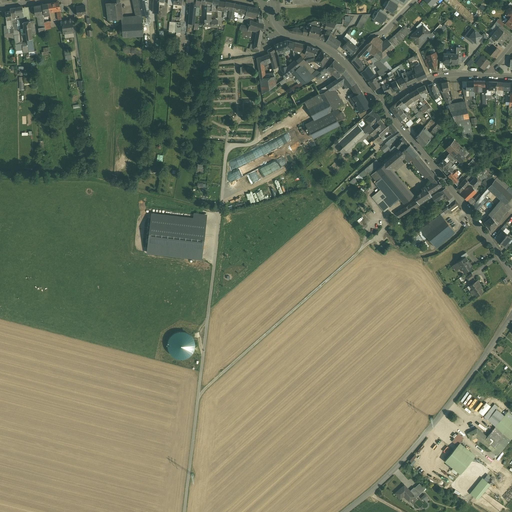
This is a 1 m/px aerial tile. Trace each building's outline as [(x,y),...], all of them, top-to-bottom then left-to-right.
[(139,0),(139,2),(142,15),(143,15),(143,14),(149,14),(145,0),(139,0)] [(177,0),(178,0),(173,0),(173,5),(173,8),(177,8),(178,4),(182,5),(182,0),(177,0)] [(185,0),(186,2),(192,3),(191,8),(196,9),(196,6),(196,4),(200,5),(201,3),(201,0),(185,0)] [(389,1),(384,8),(394,14),(398,6),(397,6),(390,1),(389,1)] [(59,2),(48,4),(49,12),(57,11),(60,10),(59,2)] [(111,3),(110,3),(111,5),(113,20),(122,19),(122,17),(119,2),(111,3)] [(139,2),(134,3),(137,16),(142,16),(142,15),(139,2)] [(234,4),(225,2),(224,9),(226,10),(232,11),(234,4)] [(48,4),(42,5),(44,16),(48,15),(50,15),(49,12),(48,4)] [(41,5),(34,7),(36,16),(40,15),(43,15),(41,5)] [(247,6),(240,5),(238,12),(245,13),(247,6)] [(81,6),(76,7),(77,16),(82,15),(82,14),(86,13),(85,6),(81,7),(81,6)] [(22,7),(15,8),(16,13),(16,15),(19,14),(19,18),(24,17),(23,12),(22,9),(22,7)] [(248,7),(245,16),(251,17),(253,8),(248,7)] [(260,9),(253,8),(251,17),(254,18),(254,17),(258,17),(257,20),(257,22),(263,23),(261,14),(259,13),(260,9)] [(378,12),(373,20),(382,25),(387,17),(386,17),(379,12),(378,12)] [(362,14),(358,23),(363,26),(364,25),(370,14),(362,14)] [(72,20),(63,21),(63,26),(64,34),(73,32),(72,20)] [(142,21),(122,23),(122,37),(143,36),(142,22),(142,21)] [(264,24),(253,22),(250,21),(248,29),(252,30),(253,29),(257,30),(262,31),(263,31),(264,24)] [(336,23),(327,22),(325,27),(325,28),(332,30),(334,27),(336,23)] [(439,24),(428,36),(431,39),(442,26),(439,24)] [(411,32),(405,25),(388,40),(394,47),(411,32)] [(422,25),(410,36),(418,44),(430,33),(426,29),(426,30),(422,26),(422,25)] [(300,26),(300,29),(293,28),(292,33),(302,35),(304,27),(300,26)] [(316,27),(313,27),(310,26),(310,28),(308,36),(318,38),(319,33),(320,28),(316,28),(316,27)] [(503,31),(499,27),(495,32),(504,39),(508,35),(503,31)] [(471,28),(464,37),(470,41),(472,39),(469,37),(474,31),(471,28)] [(262,31),(257,30),(256,32),(255,35),(256,35),(255,36),(256,36),(254,46),(260,47),(262,31)] [(481,36),(474,30),(474,31),(469,37),(472,39),(474,42),(476,43),(478,40),(481,36)] [(334,33),(332,31),(330,34),(326,42),(336,49),(341,42),(335,38),(336,36),(333,35),(334,33)] [(330,34),(327,32),(326,33),(324,35),(323,35),(319,33),(318,38),(326,42),(330,34)] [(504,39),(495,32),(491,36),(496,40),(501,44),(504,39)] [(488,37),(483,33),(481,36),(478,40),(482,44),(488,37)] [(373,38),(359,53),(362,57),(369,49),(370,47),(373,49),(378,43),(373,38)] [(286,40),(274,45),(274,46),(276,50),(277,54),(283,52),(285,51),(286,55),(290,53),(289,49),(290,49),(293,50),(293,49),(295,42),(286,40)] [(358,48),(349,40),(346,43),(342,47),(346,50),(347,52),(351,55),(358,48)] [(382,46),(378,43),(373,49),(378,54),(382,58),(385,55),(387,53),(394,47),(388,40),(382,46)] [(305,45),(295,42),(293,49),(302,51),(303,51),(305,45)] [(499,50),(493,45),(487,52),(494,57),(499,50)] [(274,46),(267,51),(268,54),(271,60),(275,59),(273,53),(276,50),(274,46)] [(317,49),(307,46),(304,54),(307,55),(311,56),(311,55),(314,56),(315,56),(315,53),(316,53),(317,49)] [(315,60),(315,61),(322,66),(329,56),(322,50),(319,54),(315,60)] [(283,52),(277,54),(278,56),(281,69),(284,79),(287,76),(284,67),(286,67),(284,55),(283,52)] [(299,55),(295,59),(301,65),(302,66),(306,62),(305,61),(304,59),(307,55),(304,54),(302,53),(299,55)] [(382,58),(381,59),(379,60),(383,63),(388,58),(390,56),(387,53),(385,55),(382,58)] [(435,53),(426,56),(427,59),(430,67),(436,65),(435,60),(437,56),(435,53)] [(268,54),(257,58),(257,59),(259,74),(264,73),(262,64),(270,61),(268,54)] [(360,59),(356,56),(351,61),(360,72),(366,67),(360,59)] [(490,62),(482,56),(476,64),(484,70),(490,62)] [(295,59),(286,67),(284,67),(287,76),(290,74),(292,73),(295,70),(301,65),(295,59)] [(327,68),(329,70),(338,78),(339,76),(345,69),(334,60),(327,68)] [(383,63),(379,60),(375,62),(374,63),(379,70),(385,67),(383,63)] [(315,71),(307,63),(306,62),(302,66),(311,75),(315,71)] [(301,65),(295,70),(301,77),(302,78),(306,83),(310,80),(312,79),(313,78),(302,66),(301,65)] [(367,66),(366,67),(360,72),(366,79),(373,74),(369,69),(367,66)] [(419,67),(414,70),(416,73),(414,74),(417,80),(426,76),(423,70),(422,66),(419,67)] [(379,70),(377,71),(379,75),(387,70),(386,67),(385,67),(379,70)] [(345,69),(339,76),(343,82),(348,88),(350,86),(355,83),(353,80),(345,69)] [(301,77),(295,70),(292,73),(298,79),(301,77)] [(406,76),(403,77),(403,78),(404,78),(407,85),(414,82),(417,80),(414,74),(414,73),(408,75),(406,76)] [(264,78),(260,79),(262,94),(276,85),(275,77),(272,77),(264,78)] [(400,78),(397,80),(401,88),(407,85),(403,78),(403,77),(400,78)] [(327,86),(326,86),(328,89),(329,90),(334,88),(335,88),(339,84),(336,79),(327,86)] [(375,79),(368,82),(371,87),(378,83),(376,81),(375,79)] [(378,83),(371,87),(374,90),(377,88),(382,85),(380,81),(378,83)] [(473,81),(465,81),(466,87),(466,90),(471,90),(473,90),(474,90),(474,86),(473,81)] [(355,83),(350,86),(356,95),(361,92),(355,83)] [(388,84),(385,85),(384,84),(382,85),(383,89),(384,90),(385,94),(390,91),(391,92),(388,86),(388,84)] [(436,92),(433,84),(428,85),(431,94),(437,103),(441,100),(436,92)] [(424,85),(416,89),(421,96),(422,96),(424,99),(427,97),(425,93),(426,93),(427,92),(424,85)] [(442,87),(439,88),(441,92),(445,100),(449,98),(446,91),(443,92),(442,87)] [(328,89),(327,90),(334,102),(340,99),(334,88),(329,90),(328,89)] [(416,89),(409,94),(413,100),(413,101),(419,97),(421,96),(416,89)] [(489,89),(486,89),(486,92),(485,93),(485,98),(489,97),(489,95),(490,95),(490,92),(496,93),(496,90),(489,89)] [(323,92),(319,94),(323,101),(308,109),(314,120),(328,113),(329,112),(330,112),(337,108),(334,102),(327,90),(323,92)] [(361,92),(356,95),(353,97),(349,99),(355,108),(357,107),(360,112),(360,113),(365,109),(370,106),(370,107),(370,106),(361,92)] [(304,102),(308,109),(323,101),(319,94),(304,102)] [(409,94),(407,94),(400,100),(403,102),(406,106),(413,100),(409,94)] [(424,99),(422,96),(421,96),(419,97),(420,99),(423,103),(425,105),(427,103),(424,99)] [(340,99),(334,102),(337,108),(338,107),(344,105),(343,104),(340,99)] [(400,100),(390,108),(394,114),(401,109),(400,108),(399,106),(400,105),(403,102),(400,100)] [(403,102),(400,105),(402,107),(407,112),(410,109),(406,106),(403,102)] [(452,104),(447,105),(450,111),(454,120),(462,133),(473,138),(465,102),(460,103),(461,108),(456,109),(455,104),(452,104)] [(418,106),(420,109),(422,107),(426,111),(428,109),(425,105),(423,103),(420,105),(420,104),(418,106)] [(419,111),(413,106),(410,109),(419,117),(422,114),(419,112),(419,111)] [(328,113),(314,120),(305,124),(312,138),(339,125),(334,116),(339,113),(337,108),(330,112),(329,112),(328,113)] [(365,109),(360,113),(360,112),(358,114),(361,119),(368,113),(365,109)] [(373,109),(368,113),(371,116),(366,120),(369,124),(371,126),(374,124),(376,122),(379,119),(381,118),(373,109)] [(401,109),(394,114),(396,118),(400,121),(402,120),(403,119),(402,117),(400,115),(402,114),(403,113),(401,109)] [(339,113),(334,116),(338,122),(345,118),(342,112),(339,113)] [(379,119),(376,122),(377,123),(375,125),(378,129),(380,131),(385,127),(379,119)] [(432,130),(436,133),(442,125),(438,121),(436,123),(437,124),(432,130)] [(339,143),(358,125),(356,123),(330,146),(334,151),(337,148),(336,146),(339,143)] [(369,124),(362,130),(365,133),(367,131),(371,128),(375,125),(374,124),(371,126),(369,124)] [(391,124),(387,127),(386,128),(387,130),(389,133),(390,132),(392,134),(397,131),(391,124)] [(358,125),(339,143),(341,145),(337,148),(341,152),(343,154),(357,141),(363,136),(364,135),(365,133),(362,130),(358,125)] [(371,128),(367,131),(369,134),(371,136),(378,129),(375,125),(371,128)] [(418,134),(415,138),(423,147),(427,142),(432,137),(433,136),(430,133),(424,127),(422,130),(418,134)] [(399,133),(395,136),(399,140),(400,141),(400,140),(405,146),(408,144),(403,137),(402,137),(399,133)] [(399,140),(395,136),(386,144),(388,147),(396,140),(398,143),(400,141),(399,140)] [(398,143),(395,146),(398,149),(400,151),(401,152),(402,151),(401,150),(399,148),(401,146),(403,148),(405,146),(400,140),(400,141),(398,143)] [(462,148),(453,140),(446,147),(451,152),(455,156),(459,152),(461,149),(462,148)] [(357,141),(343,154),(345,157),(360,144),(357,141)] [(402,151),(401,152),(404,155),(409,161),(412,158),(417,154),(409,145),(402,151)] [(395,155),(385,163),(389,168),(401,158),(401,157),(404,155),(401,152),(400,151),(395,155)] [(460,153),(459,152),(455,156),(456,157),(460,161),(461,162),(465,157),(463,156),(460,153)] [(394,153),(386,160),(386,159),(384,161),(385,163),(395,155),(394,153)] [(432,172),(417,154),(412,158),(415,161),(413,162),(426,177),(427,176),(432,172)] [(448,155),(447,157),(447,156),(438,165),(443,170),(447,165),(453,160),(448,155)] [(376,160),(359,174),(362,178),(380,164),(376,160)] [(389,168),(385,163),(376,170),(382,177),(378,180),(381,185),(386,181),(390,186),(399,179),(389,168)] [(453,165),(450,168),(447,165),(443,170),(448,175),(454,168),(455,168),(454,166),(453,165)] [(448,175),(453,181),(456,178),(458,175),(456,174),(458,172),(454,168),(448,175)] [(382,177),(376,170),(370,176),(375,180),(373,182),(380,190),(377,192),(384,199),(394,191),(390,186),(386,181),(381,185),(378,180),(382,177)] [(438,179),(432,172),(427,176),(432,182),(425,187),(430,194),(437,189),(442,186),(437,179),(438,179)] [(510,186),(498,175),(495,180),(506,190),(510,186)] [(472,179),(469,182),(475,188),(481,182),(480,181),(475,176),(474,177),(472,179)] [(487,176),(481,182),(487,188),(492,182),(487,176)] [(413,196),(399,179),(390,186),(394,191),(400,198),(404,203),(413,196)] [(461,183),(458,187),(456,188),(459,192),(464,188),(469,182),(465,179),(461,183)] [(492,182),(487,188),(490,190),(501,199),(506,204),(507,203),(511,197),(511,195),(506,190),(495,180),(494,179),(492,182)] [(471,186),(465,189),(460,194),(466,200),(467,199),(470,196),(476,191),(471,186)] [(423,192),(421,193),(425,200),(432,196),(430,194),(425,187),(421,189),(423,192)] [(449,193),(445,187),(443,188),(439,191),(438,192),(442,198),(444,196),(447,200),(452,197),(449,193)] [(487,188),(482,194),(477,201),(476,202),(475,202),(477,204),(478,202),(479,203),(479,202),(485,197),(490,190),(487,188)] [(384,199),(384,200),(390,207),(400,198),(394,191),(384,199)] [(384,199),(377,192),(371,197),(384,212),(390,207),(384,200),(384,199)] [(438,192),(431,196),(435,202),(442,198),(438,192)] [(419,204),(425,200),(421,193),(418,195),(419,197),(415,200),(416,200),(419,204)] [(474,200),(470,196),(467,199),(472,206),(475,202),(476,202),(474,200)] [(446,206),(448,208),(450,210),(458,204),(455,199),(450,203),(446,206)] [(501,199),(488,214),(489,215),(493,213),(500,221),(511,207),(507,203),(506,204),(501,199)] [(416,200),(395,214),(399,217),(410,210),(416,206),(419,204),(416,200)] [(477,204),(475,202),(472,206),(476,211),(480,207),(479,206),(481,204),(479,202),(479,203),(478,202),(477,204)] [(440,209),(438,206),(436,207),(440,214),(444,212),(443,211),(441,208),(440,209)] [(152,213),(147,252),(201,259),(206,216),(194,214),(194,219),(152,213)] [(500,221),(493,213),(489,215),(485,219),(486,221),(491,217),(497,224),(500,221)] [(440,215),(420,229),(425,235),(444,219),(440,215)] [(486,221),(484,223),(490,230),(497,224),(491,217),(486,221)] [(444,219),(425,235),(436,248),(455,232),(444,219)] [(500,235),(496,239),(504,246),(505,246),(508,242),(511,238),(507,234),(508,234),(504,231),(503,231),(500,235)] [(462,259),(456,263),(459,267),(460,266),(464,272),(464,273),(472,267),(465,257),(462,259)] [(477,280),(469,286),(471,290),(474,294),(476,297),(483,292),(480,289),(480,288),(479,287),(481,285),(477,280)] [(188,358),(191,356),(193,353),(194,349),(195,346),(194,342),(193,339),(191,336),(188,334),(185,333),(181,332),(177,333),(174,334),(171,336),(169,339),(168,342),(167,346),(168,350),(169,353),(171,356),(174,358),(178,359),(181,360),(185,359),(188,358)] [(506,413),(494,404),(484,417),(495,426),(511,439),(511,437),(511,414),(508,411),(506,413)] [(499,443),(493,451),(498,455),(511,439),(495,426),(488,434),(499,443)] [(477,429),(467,434),(471,440),(476,437),(493,451),(499,443),(488,434),(487,437),(477,429)] [(458,433),(452,441),(457,445),(463,438),(458,433)] [(457,445),(444,461),(460,474),(473,458),(457,445)] [(482,478),(470,493),(477,500),(490,484),(482,478)] [(418,484),(414,487),(420,493),(420,494),(424,490),(418,484)] [(404,485),(395,493),(399,497),(403,494),(409,501),(414,497),(414,496),(409,491),(404,485)] [(414,487),(409,491),(414,496),(414,497),(415,498),(420,493),(414,487)]
